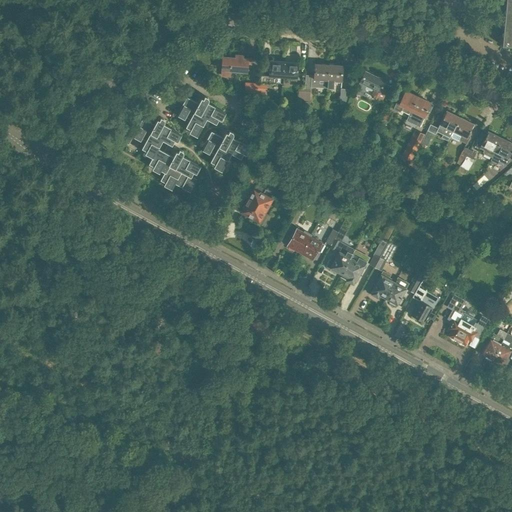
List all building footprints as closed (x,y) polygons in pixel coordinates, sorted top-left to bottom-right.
[(511,0),(506,0),(502,45),(511,46),(511,0)] [(231,58),(223,57),(221,74),(225,75),(225,76),(230,77),(230,71),(247,72),(248,59),(231,58)] [(283,84),(283,77),(284,62),(270,61),(269,76),(269,83),(283,84)] [(297,78),(298,62),(284,62),(283,77),(283,84),(283,86),(289,87),(290,77),(297,78)] [(318,82),(319,82),(319,81),(328,82),(329,65),(315,64),(314,75),(311,75),(311,87),(316,87),(316,83),(317,83),(318,83),(318,82)] [(343,66),(329,65),(328,82),(327,88),(334,88),(334,80),(342,81),(343,66)] [(386,91),(381,88),(385,81),(365,71),(359,82),(360,82),(356,89),(355,94),(359,94),(360,94),(359,94),(361,91),(363,92),(365,89),(367,90),(370,91),(372,91),(373,88),(377,90),(374,96),(373,95),(372,97),(380,101),(385,91),(386,91)] [(260,98),(260,84),(245,83),(244,95),(250,95),(250,97),(260,98)] [(347,104),(350,89),(341,88),(340,104),(347,104)] [(411,110),(418,97),(405,91),(399,104),(396,102),(393,108),(399,111),(400,111),(400,110),(403,106),(411,110)] [(209,99),(208,98),(208,97),(205,96),(203,99),(202,98),(199,103),(194,112),(201,116),(208,103),(209,101),(209,100),(209,99)] [(190,119),(194,112),(199,103),(187,97),(178,112),(190,119)] [(429,112),(433,104),(430,103),(418,97),(411,110),(407,119),(412,122),(417,113),(424,116),(427,111),(429,112)] [(216,124),(223,111),(208,103),(201,116),(207,119),(216,124)] [(385,128),(388,122),(387,121),(392,112),(387,109),(379,126),(385,128)] [(451,136),(460,117),(446,111),(436,131),(443,135),(450,138),(451,136)] [(199,134),(207,119),(201,116),(194,112),(190,119),(186,127),(199,134)] [(165,120),(164,120),(164,119),(163,118),(161,117),(159,120),(157,119),(154,124),(150,133),(162,139),(157,148),(164,151),(175,130),(163,124),(164,122),(165,122),(165,121),(165,120)] [(256,130),(259,125),(244,117),(242,123),(256,130)] [(460,117),(451,136),(452,138),(458,141),(460,140),(466,143),(469,137),(468,136),(473,124),(460,117)] [(146,140),(150,133),(154,124),(143,118),(136,130),(134,134),(146,140)] [(128,144),(134,134),(136,130),(131,127),(123,142),(128,144)] [(411,162),(425,134),(415,129),(402,157),(411,162)] [(233,134),(233,133),(233,132),(232,132),(229,130),(228,133),(226,132),(223,138),(218,147),(225,150),(232,137),(233,135),(233,134)] [(427,146),(433,133),(427,130),(421,143),(427,146)] [(215,154),(218,147),(223,138),(211,131),(203,147),(215,154)] [(493,156),(494,152),(495,152),(502,138),(488,131),(482,144),(481,144),(480,148),(484,150),(484,152),(484,154),(491,157),(492,156),(493,156)] [(349,151),(360,157),(370,138),(359,132),(349,151)] [(153,155),(157,148),(162,139),(150,133),(146,140),(142,148),(153,155)] [(241,158),(244,152),(248,146),(232,137),(225,150),(231,153),(241,158)] [(506,164),(511,152),(511,150),(511,142),(502,138),(495,152),(494,152),(493,156),(491,160),(500,164),(501,162),(506,164)] [(223,169),(231,153),(225,150),(218,147),(215,154),(210,162),(223,169)] [(460,165),(465,161),(470,150),(464,147),(458,158),(460,159),(459,161),(458,160),(457,163),(460,165)] [(165,172),(169,164),(173,156),(164,151),(157,148),(153,155),(149,163),(165,172)] [(183,152),(183,151),(182,151),(182,150),(179,149),(178,152),(176,151),(173,156),(169,164),(176,168),(182,156),(183,154),(183,153),(183,152)] [(252,184),(261,165),(258,163),(263,154),(257,150),(242,178),(252,184)] [(468,170),(475,160),(473,158),(476,153),(470,150),(465,161),(460,165),(457,169),(464,174),(467,170),(468,170)] [(326,155),(321,164),(325,166),(330,158),(326,155)] [(191,176),(198,164),(182,156),(176,168),(182,171),(191,176)] [(358,159),(355,164),(360,167),(363,162),(358,159)] [(173,187),(174,187),(175,184),(182,171),(176,168),(169,164),(165,172),(160,180),(173,187)] [(197,179),(191,176),(182,171),(175,184),(190,192),(197,179)] [(274,205),(269,202),(270,201),(262,196),(265,190),(257,185),(245,204),(243,203),(240,210),(242,211),(241,212),(251,217),(249,220),(256,224),(258,221),(259,221),(265,210),(270,212),(274,205)] [(364,198),(357,201),(360,207),(367,203),(364,198)] [(459,199),(453,204),(459,212),(465,206),(459,199)] [(295,225),(302,211),(297,208),(289,221),(295,225)] [(466,232),(467,223),(456,221),(455,231),(466,232)] [(386,243),(394,228),(387,223),(378,238),(386,243)] [(301,252),(311,234),(297,227),(287,244),(301,252)] [(338,231),(333,229),(325,242),(331,245),(338,231)] [(320,252),(324,244),(315,239),(316,237),(311,234),(301,252),(312,258),(317,250),(320,252)] [(339,252),(334,260),(330,257),(326,264),(330,267),(341,273),(351,256),(355,250),(340,242),(340,241),(335,238),(330,247),(334,249),(333,249),(339,252)] [(375,267),(384,250),(387,243),(381,240),(373,255),(374,255),(369,264),(375,267)] [(355,250),(351,256),(341,273),(347,277),(346,280),(353,284),(368,258),(355,250)] [(380,270),(385,261),(384,261),(389,253),(384,250),(375,267),(380,270)] [(386,298),(390,291),(396,281),(389,277),(391,275),(384,270),(372,290),(373,291),(371,293),(377,297),(379,294),(386,298)] [(414,294),(424,275),(416,271),(411,281),(413,282),(409,291),(414,294)] [(401,306),(405,299),(401,297),(406,289),(408,285),(402,282),(405,277),(400,275),(396,281),(390,291),(386,298),(397,305),(397,304),(401,306)] [(415,296),(421,299),(412,316),(423,322),(426,316),(429,311),(432,307),(433,308),(439,298),(425,290),(428,285),(423,282),(415,296)] [(450,328),(453,330),(449,336),(451,336),(452,338),(455,339),(456,339),(459,341),(459,342),(462,344),(464,344),(465,345),(469,339),(471,341),(474,337),(474,336),(480,339),(490,320),(482,315),(481,317),(477,324),(476,323),(474,326),(461,318),(463,315),(458,313),(465,301),(455,295),(449,304),(455,308),(451,314),(456,317),(454,321),(454,320),(450,328)] [(429,311),(426,316),(433,320),(436,315),(429,311)] [(490,338),(482,353),(486,356),(485,357),(492,360),(492,359),(501,344),(507,333),(500,329),(497,335),(493,333),(490,338)] [(501,344),(492,359),(494,360),(494,361),(496,363),(498,362),(503,365),(511,350),(511,348),(511,335),(507,333),(501,344)]
